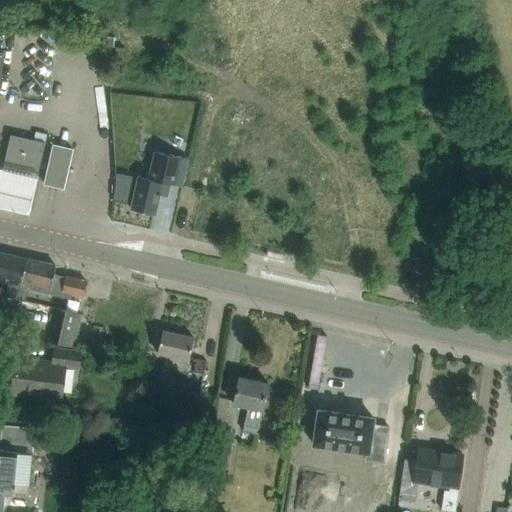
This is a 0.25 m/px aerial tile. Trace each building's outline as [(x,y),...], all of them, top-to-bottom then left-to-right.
[(10,134),(3,165),(38,172),(45,142),(10,134)] [(53,144),(44,184),(63,188),(73,149),(53,144)] [(161,187),(169,189),(172,176),(180,177),(184,159),(153,152),(146,180),(137,178),(131,209),(155,214),(161,187)] [(38,181),(0,172),(0,212),(29,219),(38,181)] [(116,172),(115,178),(113,198),(126,201),(131,175),(116,172)] [(5,296),(26,301),(29,289),(49,295),(49,294),(70,299),(71,294),(82,297),(86,281),(53,273),(55,266),(0,252),(0,275),(9,278),(5,296)] [(49,340),(75,347),(83,314),(57,306),(49,340)] [(162,330),(157,352),(188,360),(193,338),(162,330)] [(16,358),(12,392),(17,392),(16,395),(30,397),(30,394),(60,398),(64,365),(78,367),(80,353),(54,349),(53,363),(16,358)] [(197,359),(194,373),(204,375),(207,360),(197,359)] [(268,383),(239,377),(233,403),(248,407),(243,431),(257,434),(268,383)] [(366,449),(364,457),(383,460),(389,424),(372,421),(373,415),(318,406),(312,440),(366,449)] [(161,414),(160,429),(169,430),(170,415),(161,414)] [(0,511),(3,511),(6,492),(28,495),(32,452),(35,428),(3,425),(0,424),(0,511)] [(233,429),(224,427),(214,425),(213,428),(201,504),(199,511),(208,511),(217,468),(226,469),(233,429)] [(416,460),(413,481),(450,487),(449,490),(444,490),(442,510),(455,511),(458,488),(463,454),(418,448),(416,460)]
